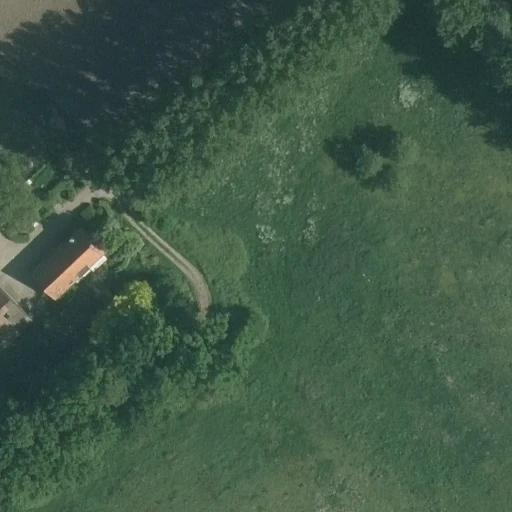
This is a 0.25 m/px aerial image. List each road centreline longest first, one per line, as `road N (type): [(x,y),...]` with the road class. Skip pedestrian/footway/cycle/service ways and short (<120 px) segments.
road 1 (track): [(0,458),(224,319),(142,235)]
road 2 (residential): [(203,116),(345,0)]
road 3 (residential): [(142,235),(114,189),(203,116)]
